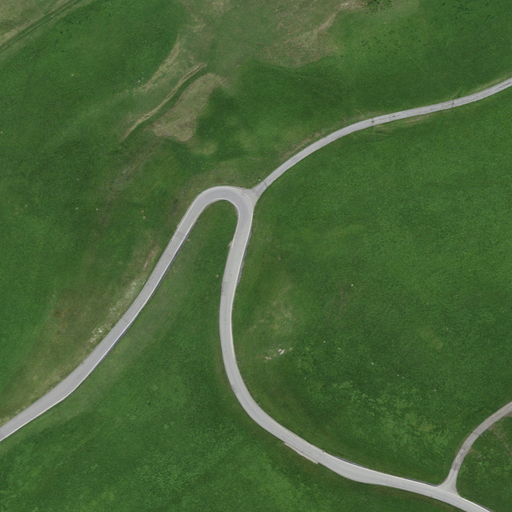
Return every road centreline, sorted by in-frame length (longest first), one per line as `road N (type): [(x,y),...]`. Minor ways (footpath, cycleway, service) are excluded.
road 1 (unclassified): [(478,511),(322,459),(245,402),(225,341),(226,293),(245,215),(226,193),(199,201),(141,298),(80,372),(0,434)]
road 2 (track): [(511,80),(331,136),(242,203)]
